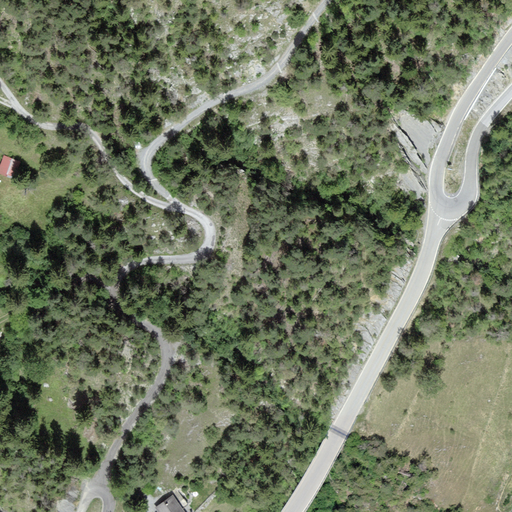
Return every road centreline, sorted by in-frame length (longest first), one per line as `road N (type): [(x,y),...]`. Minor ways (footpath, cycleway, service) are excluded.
road 1 (track): [(176,208),(194,218),(199,243),(109,272),(105,287),(113,300),(151,331),(162,352),(95,492)]
road 2 (tertiary): [(293,511),(410,296),(442,211)]
road 3 (track): [(322,0),(251,82),(155,136),(144,155),(145,176),(176,208)]
road 4 (track): [(176,208),(140,192),(102,143),(21,112),(0,81)]
road 5 (tertiary): [(442,211),(436,181),(448,137),(511,35)]
road 6 (tertiary): [(511,90),(475,138),(466,200),(442,211)]
